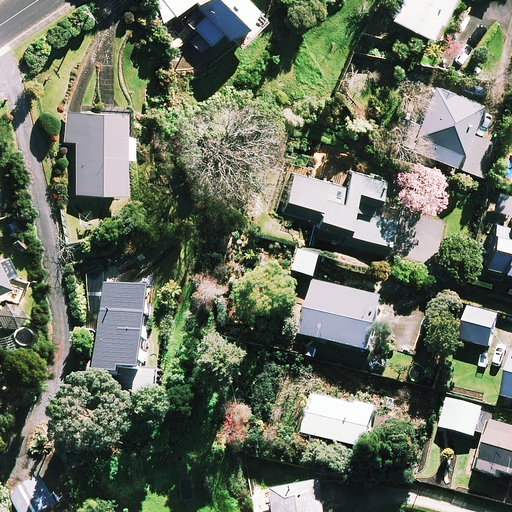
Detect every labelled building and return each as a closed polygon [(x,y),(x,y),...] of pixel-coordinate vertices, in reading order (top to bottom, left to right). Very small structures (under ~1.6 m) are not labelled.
[(188,0),(164,0),(174,12),(188,0)] [(257,14),(244,0),(199,0),(195,4),(201,11),(188,23),(208,44),(221,32),(229,41),(257,14)] [(448,0),(400,0),(391,19),(430,38),(448,0)] [(478,104),(433,87),(409,150),(482,177),(494,143),(467,134),(478,104)] [(122,134),(122,113),(66,112),(66,141),(75,141),(74,193),(122,193),(122,157),(130,157),(130,134),(122,134)] [(382,180),(348,171),(344,187),(292,173),(281,212),(314,221),(313,226),(351,236),(349,246),(384,256),(394,220),(372,214),(382,180)] [(511,207),(511,196),(498,192),(492,209),(510,215),(511,207)] [(511,215),(511,216),(510,225),(493,221),(482,266),(511,273),(511,215)] [(323,259),(299,252),(292,271),(316,279),(323,259)] [(111,260),(83,268),(91,297),(105,293),(97,374),(127,377),(125,393),(156,397),(159,372),(145,370),(154,287),(118,285),(111,260)] [(385,302),(314,283),(300,336),(371,355),(385,302)] [(253,324),(252,295),(228,296),(229,325),(253,324)] [(22,305),(0,304),(0,331),(20,332),(22,305)] [(499,317),(470,309),(461,341),(490,349),(499,317)] [(377,413),(312,397),(303,435),(368,451),(377,413)] [(511,430),(497,426),(500,415),(448,400),(440,428),(481,440),(473,472),(500,478),(501,475),(511,477),(511,430)] [(321,511),(317,487),(253,499),(255,511),(321,511)]
